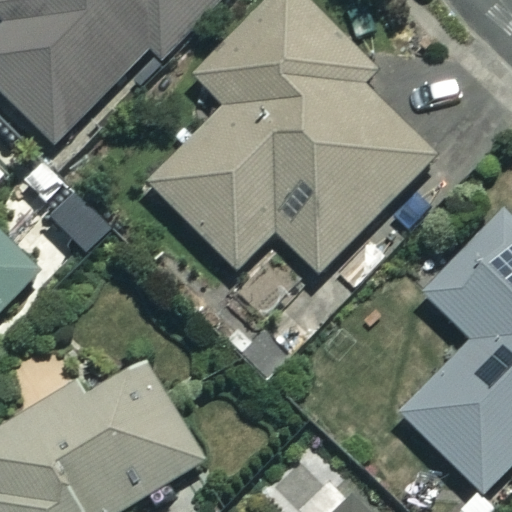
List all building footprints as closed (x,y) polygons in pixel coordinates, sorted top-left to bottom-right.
[(0,0),(0,87),(51,145),(215,0),(0,0)] [(430,160),(361,93),(379,75),(300,0),(267,0),(191,79),(223,109),(147,189),(234,273),(272,235),(316,278),(430,160)] [(511,464),(511,224),(501,214),(420,297),(466,342),(395,416),(479,498),(511,464)] [(0,310),(35,275),(0,240),(0,310)] [(82,400),(51,348),(6,374),(29,413),(0,430),(0,511),(124,511),(202,466),(142,365),(82,400)] [(361,511),(352,502),(341,511),(361,511)]
